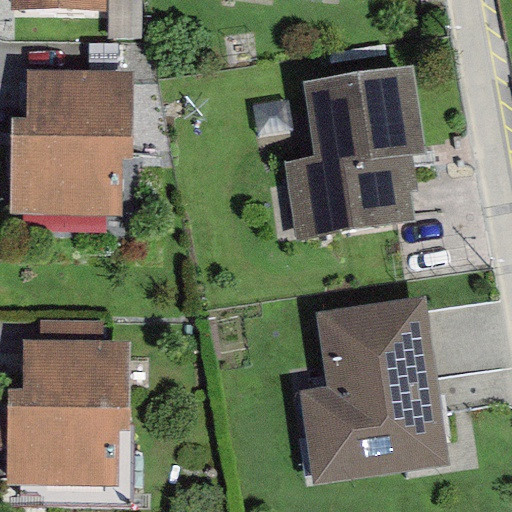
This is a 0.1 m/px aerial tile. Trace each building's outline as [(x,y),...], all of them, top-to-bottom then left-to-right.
[(9,0),(9,10),(105,10),(104,0),(9,0)] [(411,157),(423,155),(410,69),(304,85),(315,159),(284,164),(296,239),(412,222),(408,193),(417,191),(411,157)] [(120,159),(131,160),(131,72),(26,71),(26,119),(11,118),(10,213),(120,215),(120,159)] [(312,486),(449,467),(425,298),(314,313),(325,389),(299,392),(312,486)] [(40,341),(102,342),(102,323),(40,323),(40,341)] [(117,433),(127,433),(128,342),(102,342),(40,341),(23,341),(22,392),(7,392),(6,487),(116,488),(117,433)]
